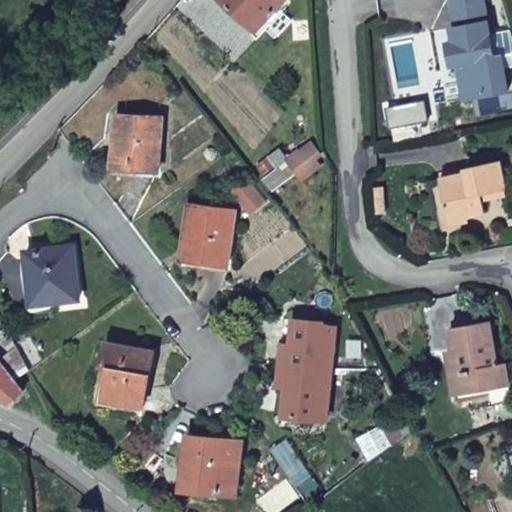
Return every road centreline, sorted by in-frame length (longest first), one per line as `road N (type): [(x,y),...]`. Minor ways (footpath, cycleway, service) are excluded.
road 1 (residential): [(337,0),(360,236),(424,274),(494,262),(511,274)]
road 2 (residential): [(0,224),(20,200),(54,192),(80,199),(225,373)]
road 3 (residential): [(0,167),(153,0)]
road 4 (tertiary): [(131,511),(0,421)]
